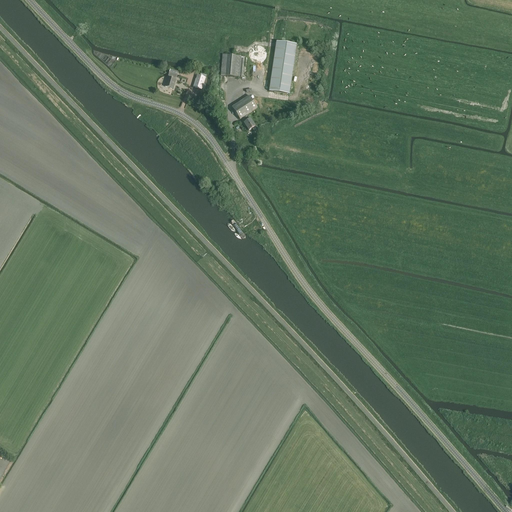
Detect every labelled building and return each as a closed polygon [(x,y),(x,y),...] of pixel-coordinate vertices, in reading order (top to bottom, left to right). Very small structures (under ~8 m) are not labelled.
[(296,45),(276,42),(269,92),(289,95),(296,45)] [(266,56),(266,55),(266,54),(266,53),(265,51),(264,50),(263,49),(261,48),(260,48),(258,48),(256,48),(255,49),(254,49),(253,50),(252,51),(251,53),(251,54),(251,55),(251,57),(251,58),(252,60),(253,61),(254,62),(255,62),(256,63),(258,63),(260,63),(261,63),(263,62),(264,61),(265,60),(266,58),(266,57),(266,56)] [(222,55),(220,76),(245,78),(247,57),(228,55),(222,55)] [(173,90),(176,80),(178,75),(169,72),(168,78),(165,87),(173,90)] [(202,90),(206,78),(198,75),(194,87),(202,90)] [(244,123),(249,131),(256,127),(250,119),(248,116),(258,109),(249,96),(231,107),(240,121),(242,119),(244,123)]
